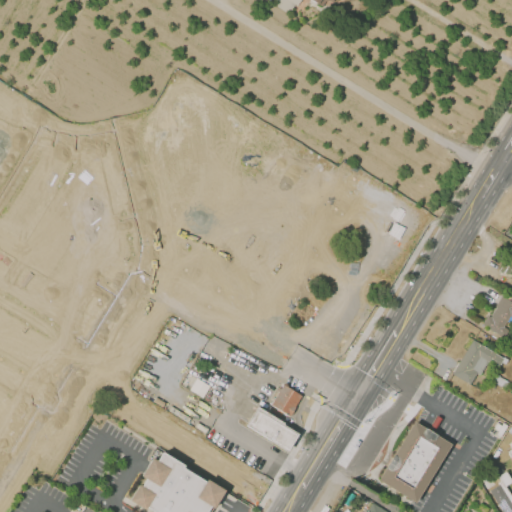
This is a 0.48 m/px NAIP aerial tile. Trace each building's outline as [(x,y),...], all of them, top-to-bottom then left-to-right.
[(274,0),(273,2),(291,14),(299,0),(274,0)] [(502,294),(511,300),(511,325),(504,337),(482,323),(488,314),(491,316),(498,306),(495,305),(502,294)] [(473,339),(505,358),(492,381),(477,373),(471,384),(452,373),(473,339)] [(281,383),(303,395),(290,417),(269,404),(281,383)] [(257,405),(300,432),(289,450),(246,424),(257,405)] [(414,421),(450,443),(415,502),(378,480),(414,421)] [(129,500),(139,484),(141,485),(146,477),(142,474),(152,457),(156,460),(162,451),(225,490),(215,507),(211,505),(206,511),(154,511),(146,507),(144,509),(129,500)] [(500,464),(494,468),(497,474),(504,470),(500,464)] [(511,511),(503,511),(490,490),(502,483),(498,476),(507,471),(511,480),(511,482),(506,486),(511,495),(511,511)] [(366,511),(372,502),(389,511),(366,511)]
